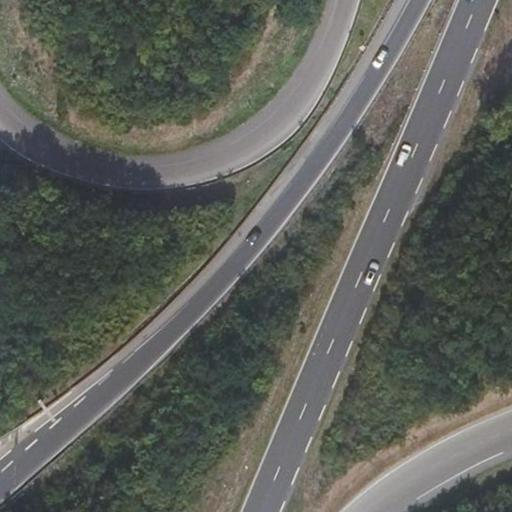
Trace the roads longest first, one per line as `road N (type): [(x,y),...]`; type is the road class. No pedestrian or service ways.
road 1 (primary): [(414,0),(357,104),(242,258),(0,480)]
road 2 (motorway): [(266,511),(483,0)]
road 3 (motorway): [(351,0),(294,122),(242,156),(206,168),(165,177),(109,174),(29,138),(0,113)]
road 4 (motorway): [(369,511),(511,430)]
